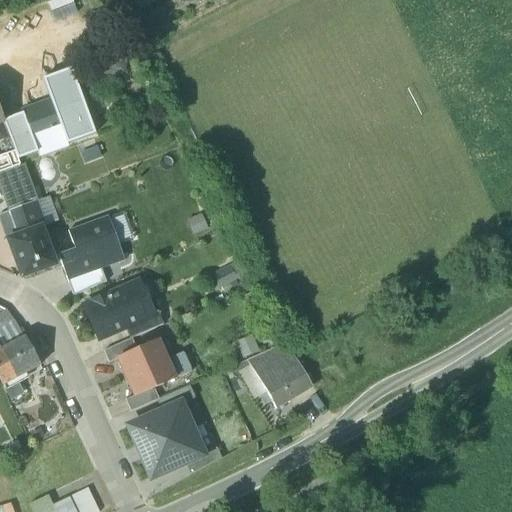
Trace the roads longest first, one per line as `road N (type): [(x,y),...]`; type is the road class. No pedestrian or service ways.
road 1 (tertiary): [(184,511),(292,459),(511,325)]
road 2 (residential): [(0,293),(32,307),(52,332),(132,511)]
road 3 (residential): [(0,67),(120,11)]
